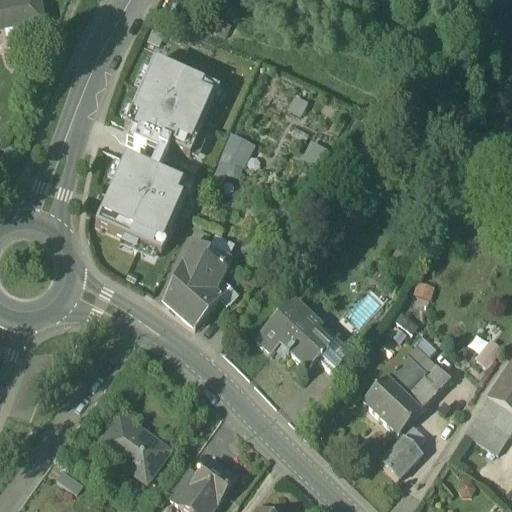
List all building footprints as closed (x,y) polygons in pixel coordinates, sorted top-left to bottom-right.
[(0,26),(20,23),(22,31),(41,28),(37,1),(0,6),(0,26)] [(153,66),(123,132),(130,135),(125,146),(156,160),(149,174),(124,162),(94,228),(160,258),(189,192),(157,178),(169,153),(189,162),(189,161),(218,96),(153,66)] [(231,164),(242,170),(250,156),(239,150),(231,164)] [(191,249),(188,257),(205,265),(209,257),(206,256),(191,249)] [(194,335),(219,306),(226,312),(235,302),(236,299),(220,284),(231,263),(212,254),(207,266),(205,265),(188,257),(179,274),(163,308),(194,335)] [(251,332),(260,340),(281,319),(267,306),(255,319),(259,323),(251,332)] [(279,351),(307,377),(317,366),(328,354),(327,353),(314,341),(321,334),(291,307),(281,319),(260,340),(255,346),(271,360),(279,351)] [(323,332),(321,334),(314,341),(327,353),(334,347),(336,344),(323,332)] [(483,343),(473,362),(485,367),(494,349),(483,343)] [(317,366),(332,381),(350,362),(334,347),(327,353),(328,354),(317,366)] [(362,406),(397,440),(450,385),(435,370),(426,380),(406,361),(362,406)] [(511,364),(486,403),(511,419),(511,364)] [(508,441),(511,435),(511,419),(486,403),(475,420),(476,421),(508,441)] [(95,453),(145,489),(169,456),(118,420),(95,453)] [(508,441),(476,421),(465,438),(497,458),(508,441)] [(379,467),(397,485),(422,459),(403,442),(379,467)] [(216,511),(235,486),(208,466),(198,480),(177,509),(180,511),(216,511)] [(166,502),(177,509),(198,480),(187,472),(166,502)] [(56,485),(76,499),(82,490),(62,476),(56,485)]
